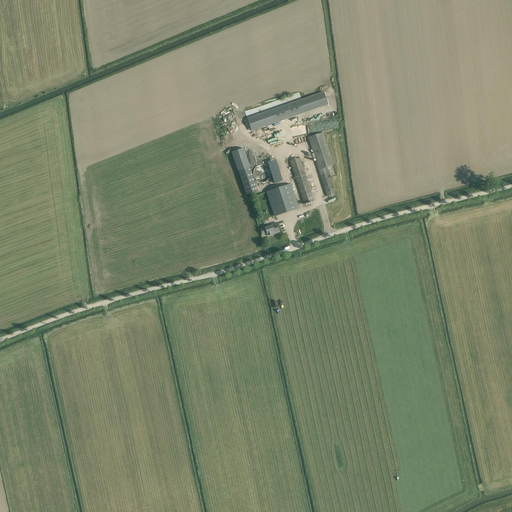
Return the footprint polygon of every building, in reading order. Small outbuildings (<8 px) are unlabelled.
[(324,92),(247,118),(252,131),(328,105),(324,92)] [(324,133),(308,137),(327,196),(335,194),(327,168),(334,165),(324,133)] [(300,158),(290,161),(304,204),(314,200),(300,158)] [(275,183),(284,181),(278,159),(269,162),(275,183)] [(271,175),(271,173),(271,172),(270,170),(270,169),(269,168),(267,166),(266,166),(265,165),(263,165),(261,165),(259,165),(258,166),(256,167),(255,168),(254,170),(254,172),(254,173),(254,175),(254,176),(255,178),(256,179),(257,181),(259,181),(260,182),(262,182),(264,182),(266,181),(267,181),(268,180),(269,179),(270,177),(271,175)] [(250,167),(238,171),(246,195),(258,191),(250,167)] [(267,192),(273,212),(274,216),(299,209),(297,204),(291,184),(267,192)] [(260,229),(261,230),(262,235),(267,233),(268,236),(279,232),(277,223),(269,225),(270,226),(265,228),(260,229)]
